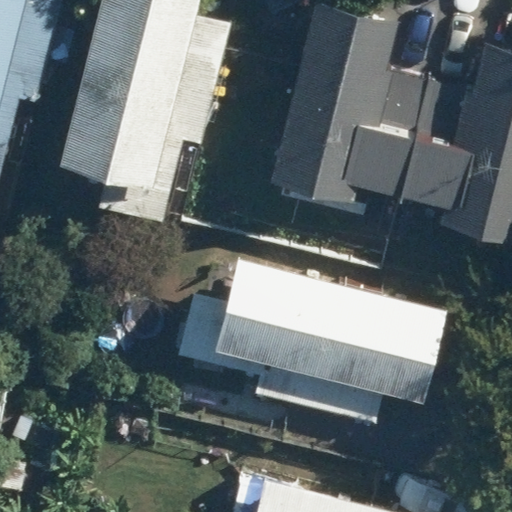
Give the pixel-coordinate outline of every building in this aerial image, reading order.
[(47,93),(68,0),(0,0),(0,215),(5,217),(34,90),(47,93)] [(108,190),(174,207),(195,127),(213,132),(243,14),(211,5),(212,0),(115,0),(79,141),(118,151),(108,190)] [(485,78),(399,56),(413,0),(332,0),(289,165),(374,187),(378,173),(460,194),(456,208),(511,222),(511,20),(501,17),(485,78)] [(468,287),(261,236),(248,288),(208,278),(192,345),(264,363),(260,382),(393,414),(401,378),(443,388),(468,287)] [(284,458),(270,511),(494,511),(495,511),(284,458)]
